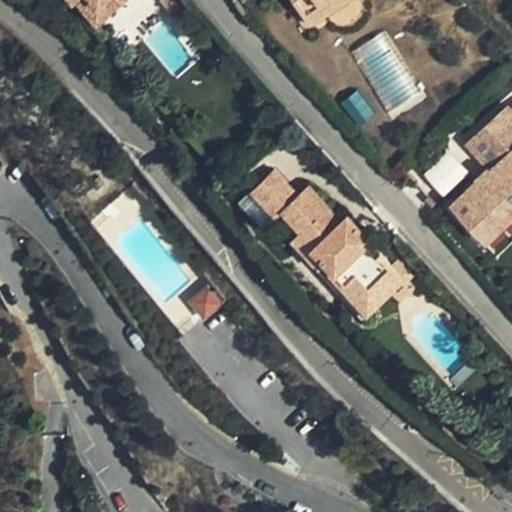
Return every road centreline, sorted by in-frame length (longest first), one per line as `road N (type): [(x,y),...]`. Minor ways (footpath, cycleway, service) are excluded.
road 1 (residential): [(491,511),(281,322),(87,84),(0,3)]
road 2 (residential): [(344,511),(194,435),(26,192),(0,189)]
road 3 (residential): [(511,331),(217,0)]
road 4 (residential): [(0,256),(40,313),(145,511)]
